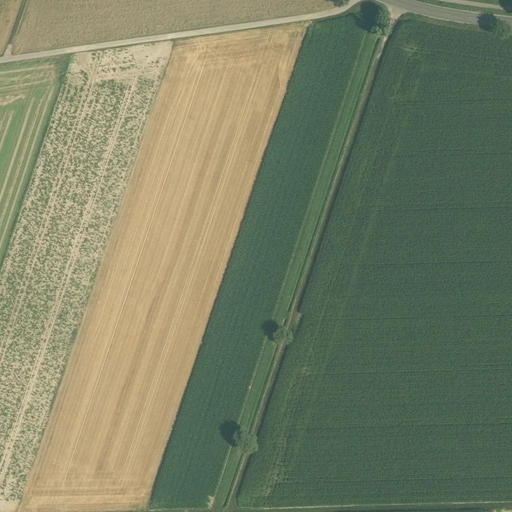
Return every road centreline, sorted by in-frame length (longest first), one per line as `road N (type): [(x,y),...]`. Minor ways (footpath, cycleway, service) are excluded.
road 1 (track): [(400,0),(229,511)]
road 2 (track): [(0,61),(334,13),(351,0)]
road 3 (track): [(511,507),(370,511)]
road 4 (tertiary): [(390,0),(511,23)]
